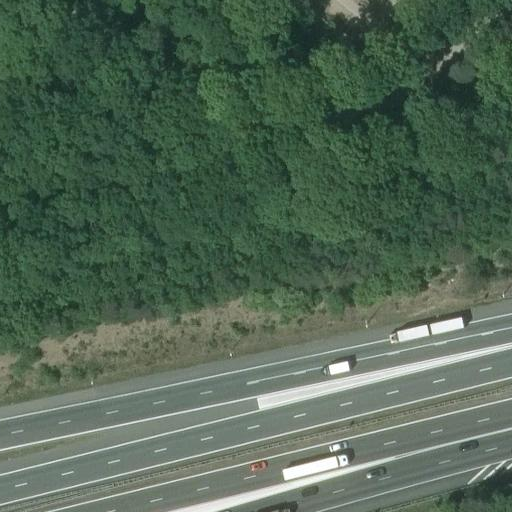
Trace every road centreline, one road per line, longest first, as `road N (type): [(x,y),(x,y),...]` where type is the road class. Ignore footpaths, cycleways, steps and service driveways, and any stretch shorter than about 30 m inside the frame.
road 1 (motorway): [(511,358),(0,490)]
road 2 (motorway): [(511,347),(247,385),(0,434)]
road 3 (track): [(450,58),(380,112),(286,159),(0,207)]
road 4 (motorway): [(112,511),(432,441)]
road 5 (motorway): [(237,511),(432,441)]
